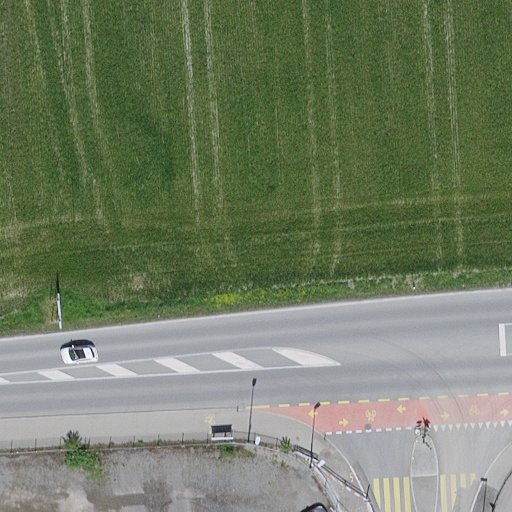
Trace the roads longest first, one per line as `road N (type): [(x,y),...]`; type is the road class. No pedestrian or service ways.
road 1 (secondary): [(444,347),(0,381)]
road 2 (residential): [(446,511),(444,347)]
